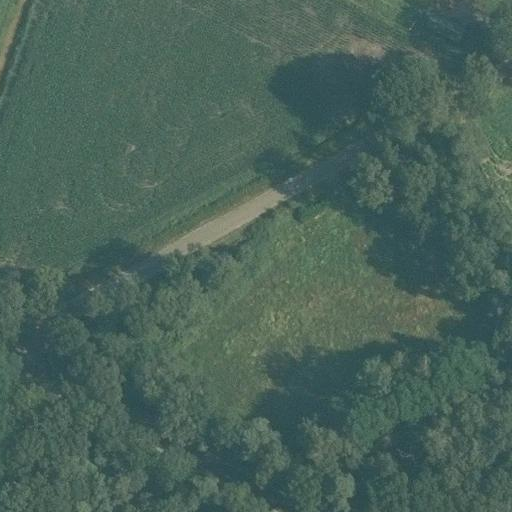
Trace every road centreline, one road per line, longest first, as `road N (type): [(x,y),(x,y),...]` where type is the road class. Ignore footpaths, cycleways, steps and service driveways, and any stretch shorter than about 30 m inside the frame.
road 1 (unclassified): [(17,366),(53,320),(511,66)]
road 2 (unclassified): [(288,511),(17,366)]
road 3 (track): [(17,366),(12,405),(27,511)]
